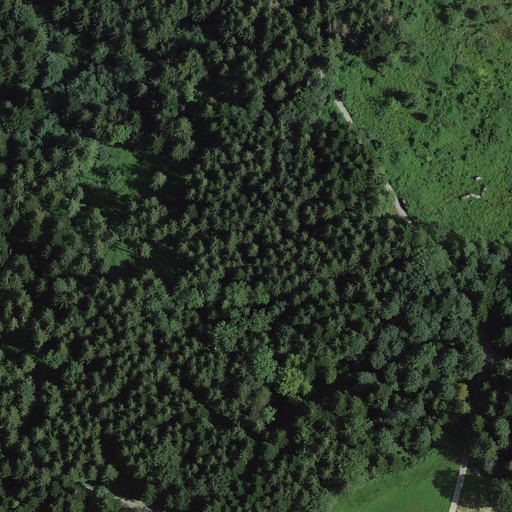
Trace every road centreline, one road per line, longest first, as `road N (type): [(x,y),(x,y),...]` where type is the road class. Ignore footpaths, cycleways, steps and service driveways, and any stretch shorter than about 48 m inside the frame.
road 1 (track): [(267,0),(480,329),(454,511)]
road 2 (track): [(511,364),(481,348),(392,354),(175,508)]
road 3 (track): [(175,508),(0,481)]
